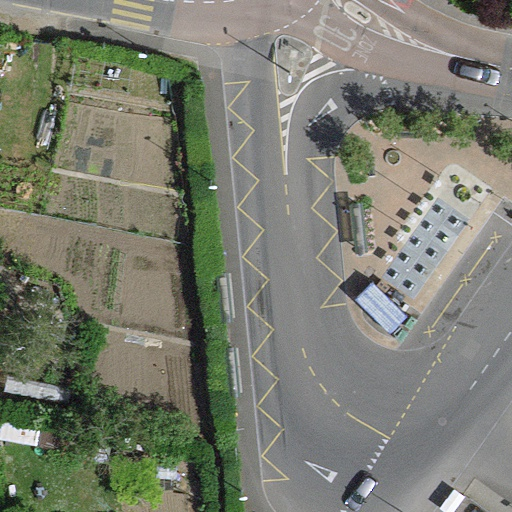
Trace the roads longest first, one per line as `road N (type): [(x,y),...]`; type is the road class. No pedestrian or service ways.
road 1 (unclassified): [(511,328),(377,511)]
road 2 (residential): [(511,68),(443,53),(338,0)]
